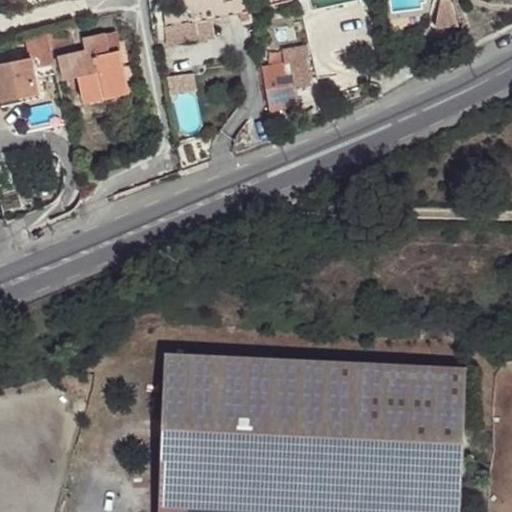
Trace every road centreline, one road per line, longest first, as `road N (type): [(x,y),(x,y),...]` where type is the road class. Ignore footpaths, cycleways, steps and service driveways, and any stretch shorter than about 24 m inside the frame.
road 1 (secondary): [(511,71),(0,286)]
road 2 (unknown): [(97,246),(90,213),(100,186),(157,156),(135,21),(113,8),(0,29)]
